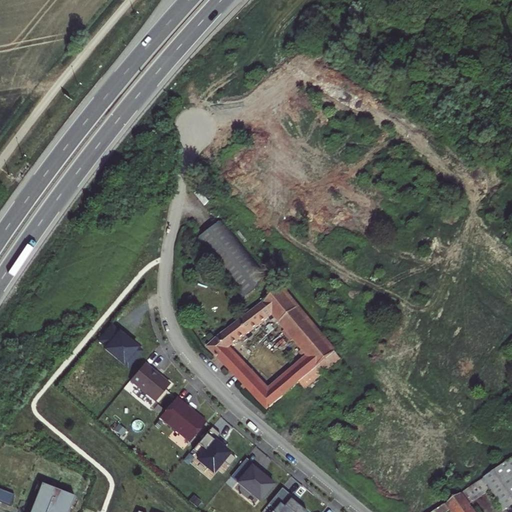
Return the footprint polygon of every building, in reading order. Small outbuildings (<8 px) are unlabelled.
[(223,218),(202,234),(246,295),(258,286),(246,270),(255,263),(223,218)] [(322,371),(317,364),(335,349),(282,284),(207,344),(232,371),(244,361),(231,347),(274,313),(309,355),(290,370),(298,379),(301,376),(307,383),(309,381),(322,371)] [(123,335),(110,325),(99,340),(107,346),(104,349),(128,367),(139,352),(137,349),(139,347),(123,335)] [(322,371),(341,356),(335,349),(317,364),(322,371)] [(239,379),(251,369),(244,361),(232,371),(235,374),(239,379)] [(157,372),(145,363),(131,380),(156,401),(171,384),(157,372)] [(282,377),(268,388),(251,369),(239,379),(245,384),(265,406),(289,386),(282,377)] [(289,386),(298,379),(290,370),(282,377),(289,386)] [(178,397),(161,416),(191,441),(207,421),(192,409),(178,397)] [(222,433),(213,426),(194,449),(202,455),(199,458),(214,471),(224,460),(231,465),(237,458),(224,446),(216,440),(219,437),(222,433)] [(222,440),(219,437),(216,440),(224,446),(226,443),(222,440)] [(488,483),(502,507),(511,499),(511,453),(459,490),(466,499),(488,483)] [(263,499),(278,482),(265,471),(263,469),(264,467),(257,461),(241,480),(263,499)] [(68,511),(71,506),(74,499),(75,496),(41,483),(41,485),(38,493),(30,511),(68,511)] [(15,492),(0,486),(0,499),(11,504),(15,492)] [(296,495),(286,486),(272,502),(278,507),(273,511),(309,511),(311,511),(299,501),(294,497),(296,495)] [(441,511),(451,506),(455,511),(475,511),(466,499),(459,490),(450,496),(427,511),(441,511)]
